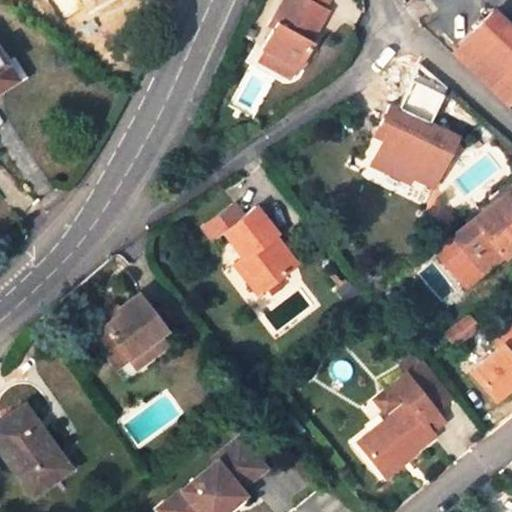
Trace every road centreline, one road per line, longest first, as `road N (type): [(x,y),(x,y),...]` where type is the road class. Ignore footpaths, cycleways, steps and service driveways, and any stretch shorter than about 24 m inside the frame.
road 1 (residential): [(83,233),(145,214),(232,157),(359,72),(399,24)]
road 2 (unclassified): [(83,233),(130,166),(211,0)]
road 3 (residential): [(511,127),(399,24)]
road 4 (residential): [(419,511),(511,435)]
